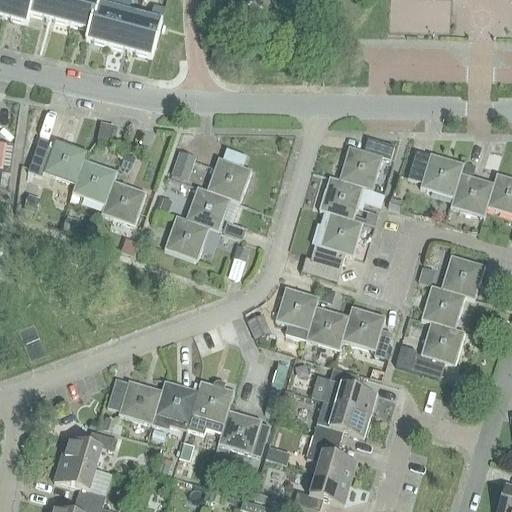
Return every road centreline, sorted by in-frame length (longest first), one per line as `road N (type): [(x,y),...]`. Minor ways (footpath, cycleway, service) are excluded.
road 1 (residential): [(9,399),(221,315),(259,292),(272,273),(319,107)]
road 2 (residential): [(198,104),(0,70)]
road 3 (residential): [(511,112),(319,107)]
road 4 (residential): [(390,307),(414,230),(511,257)]
road 5 (residential): [(381,511),(401,436),(414,425),(485,446)]
road 6 (residential): [(319,107),(198,104)]
